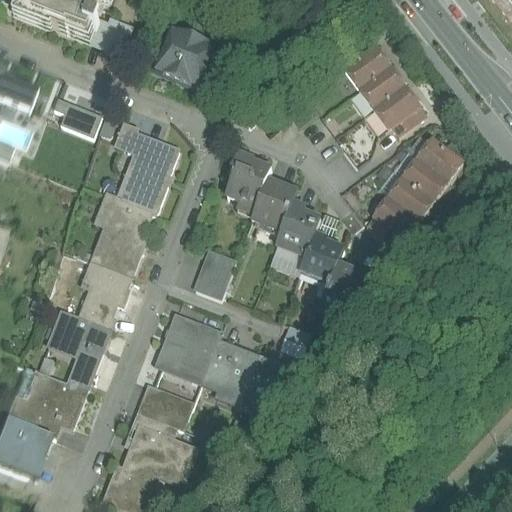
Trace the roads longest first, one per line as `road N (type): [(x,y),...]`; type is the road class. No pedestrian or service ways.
road 1 (residential): [(222,131),(71,511)]
road 2 (residential): [(0,35),(222,131)]
road 3 (residential): [(222,131),(305,162),(344,215)]
road 4 (secondary): [(423,0),(511,114)]
